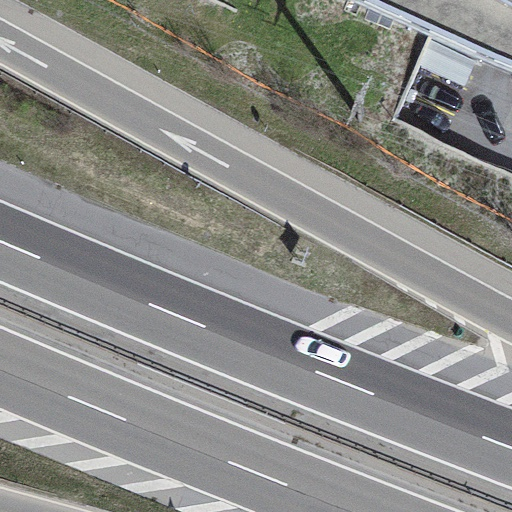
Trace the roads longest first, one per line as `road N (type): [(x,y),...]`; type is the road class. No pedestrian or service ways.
road 1 (motorway): [(511,322),(0,42)]
road 2 (motorway): [(511,448),(0,239)]
road 3 (motorway): [(0,369),(352,511)]
